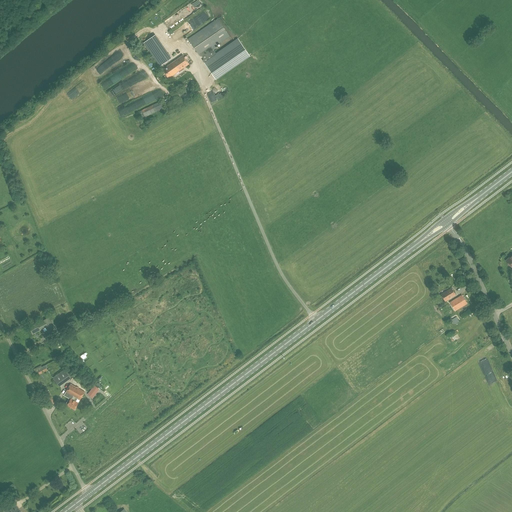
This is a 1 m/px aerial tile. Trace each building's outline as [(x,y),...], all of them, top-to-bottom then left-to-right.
[(217,19),(188,39),(200,56),(201,56),(212,48),(229,36),(217,19)] [(129,28),(125,24),(119,29),(122,33),(129,28)] [(212,48),(201,56),(204,59),(203,60),(216,79),(249,56),(238,39),(216,54),(212,48)] [(160,66),(171,58),(165,49),(161,52),(164,56),(160,59),(157,54),(153,57),(160,66)] [(172,76),(189,64),(183,55),(167,66),(167,67),(163,70),(168,78),(172,75),(172,76)] [(142,110),(142,111),(145,117),(164,108),(161,101),(142,110)] [(2,264),(4,268),(13,264),(11,260),(2,264)] [(445,301),(456,295),(452,288),(441,294),(445,301)] [(455,311),(467,303),(462,295),(450,302),(455,311)] [(452,307),(442,311),(445,316),(455,312),(452,307)] [(30,327),(33,333),(46,327),(49,333),(50,332),(52,336),(58,334),(49,317),(43,321),(44,322),(38,325),(37,324),(30,327)] [(454,343),(461,338),(458,334),(451,339),(454,343)] [(48,370),(45,366),(42,367),(41,365),(34,369),(37,375),(48,370)] [(59,386),(65,382),(59,373),(53,377),(59,386)] [(80,400),(85,392),(70,384),(66,392),(74,397),(72,399),(71,398),(67,405),(75,409),(78,403),(76,401),(77,399),(80,400)] [(98,388),(95,385),(92,389),(88,394),(93,398),(95,395),(94,393),(98,388)] [(49,406),(55,403),(48,390),(43,393),(49,406)]
